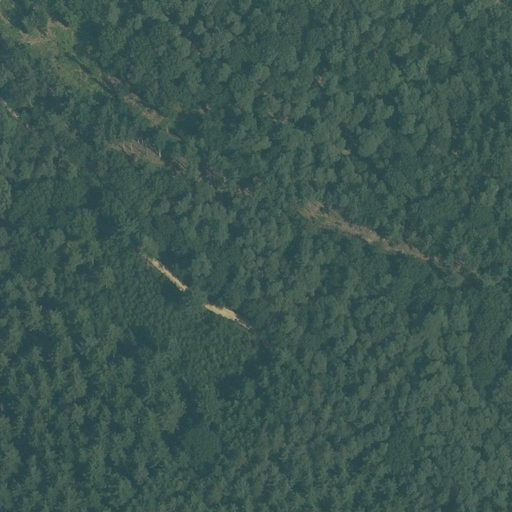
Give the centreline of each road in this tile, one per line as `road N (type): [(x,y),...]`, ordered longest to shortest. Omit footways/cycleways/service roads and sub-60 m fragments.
road 1 (track): [(511,316),(315,223),(178,195),(112,171),(50,139),(0,97)]
road 2 (track): [(394,511),(251,329),(60,210),(0,219)]
